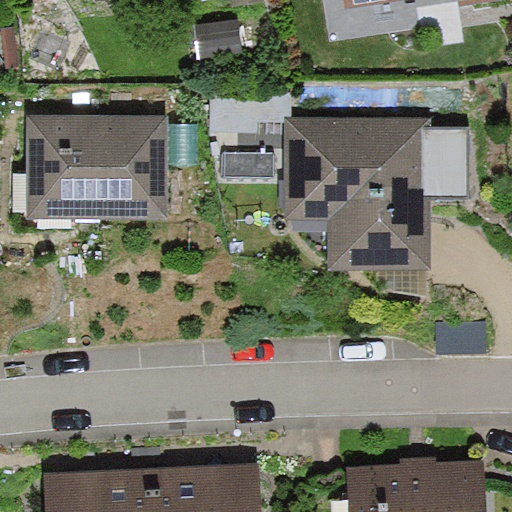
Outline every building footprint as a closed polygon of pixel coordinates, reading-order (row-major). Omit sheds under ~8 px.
[(258,0),(224,0),(226,16),(260,12),(258,0)] [(342,0),(346,17),(435,0),(464,0),(466,8),(508,0),(342,0)] [(278,95),(203,97),(204,137),(239,136),(239,118),(278,117),(278,95)] [(168,125),(26,126),(27,228),(169,226),(168,125)] [(428,128),(281,127),(281,230),(328,230),(328,278),(428,278),(428,128)] [(491,511),(488,469),(345,483),(347,511),(491,511)] [(259,511),(258,473),(48,483),(49,511),(259,511)]
